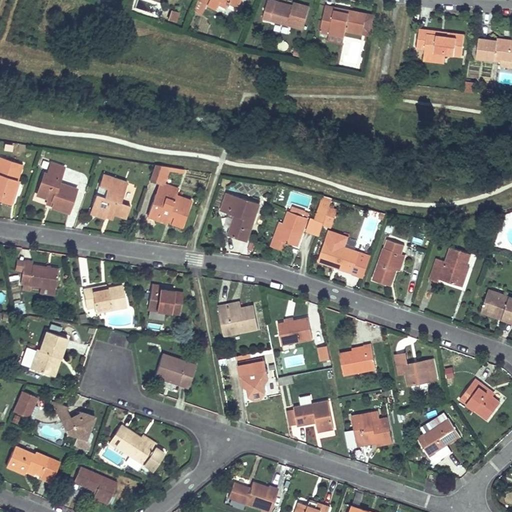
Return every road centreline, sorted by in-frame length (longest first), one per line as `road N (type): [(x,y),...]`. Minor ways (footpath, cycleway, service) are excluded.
road 1 (residential): [(0,228),(268,267),(511,352)]
road 2 (residential): [(461,511),(254,441),(237,442)]
road 3 (residential): [(237,442),(139,403),(110,373)]
